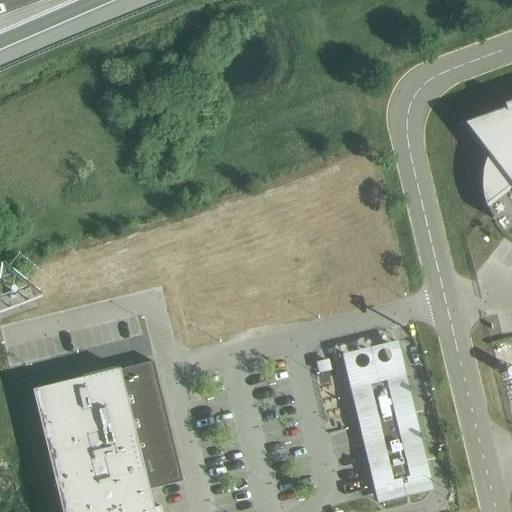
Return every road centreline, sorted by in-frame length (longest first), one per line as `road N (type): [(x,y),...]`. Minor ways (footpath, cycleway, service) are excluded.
road 1 (unclassified): [(446,304),(230,352),(185,370),(177,408),(202,511)]
road 2 (unclassified): [(446,304),(414,117),(428,77),(511,40)]
road 3 (unclassified): [(496,511),(446,304)]
